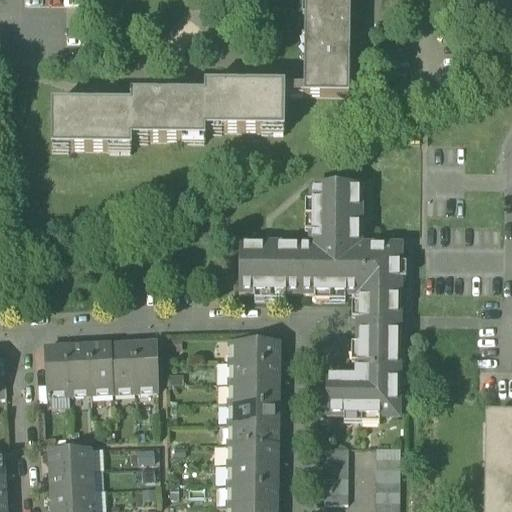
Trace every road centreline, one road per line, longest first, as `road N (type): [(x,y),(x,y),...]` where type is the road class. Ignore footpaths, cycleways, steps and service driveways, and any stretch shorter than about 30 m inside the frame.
road 1 (residential): [(26,335),(305,323),(303,511)]
road 2 (residential): [(32,511),(26,335)]
